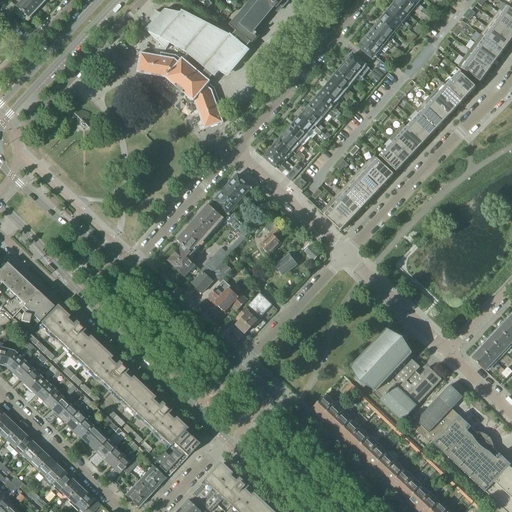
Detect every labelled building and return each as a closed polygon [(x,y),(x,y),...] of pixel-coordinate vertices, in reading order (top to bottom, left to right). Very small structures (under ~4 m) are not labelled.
[(36,9),(25,0),(18,0),(21,2),(16,7),(16,8),(12,12),(23,22),(27,18),(28,17),(30,18),(34,13),(33,12),(36,9)] [(25,0),(36,9),(38,7),(39,8),(44,3),(43,2),(43,1),(42,0),(25,0)] [(198,0),(207,8),(211,4),(206,0),(198,0)] [(229,26),(237,33),(237,32),(251,44),(252,45),(258,37),(253,33),(273,8),(278,12),(282,7),(280,5),(284,0),(286,2),(287,0),(251,0),(236,19),(235,18),(229,26)] [(394,4),(407,16),(412,10),(418,15),(422,18),(421,18),(428,24),(431,20),(425,16),(405,0),(396,0),(394,3),(394,4)] [(405,0),(425,16),(427,13),(417,4),(420,0),(405,0)] [(390,10),(387,13),(406,29),(409,26),(403,21),(407,16),(394,4),(393,5),(392,5),(389,8),(390,10)] [(511,10),(507,7),(502,15),(511,22),(511,10)] [(182,59),(210,82),(219,72),(227,77),(237,64),(248,50),(247,49),(251,44),(237,32),(237,33),(233,37),(230,35),(182,11),(180,13),(165,10),(160,15),(155,11),(152,16),(149,21),(153,23),(145,31),(156,41),(165,50),(169,44),(184,52),(186,54),(182,59)] [(380,21),(394,33),(398,27),(404,32),(406,29),(387,13),(384,16),(383,16),(380,20),(380,21)] [(511,22),(502,15),(496,23),(511,34),(511,22)] [(219,16),(214,21),(214,22),(220,27),(225,21),(219,16)] [(376,27),(373,30),(392,46),(395,48),(397,45),(389,38),(394,33),(380,21),(379,22),(378,22),(375,25),(376,27)] [(511,34),(496,23),(490,31),(509,44),(511,39),(511,34)] [(413,32),(418,35),(423,29),(418,25),(413,32)] [(366,38),(380,50),(384,45),(389,49),(392,46),(373,30),(370,33),(369,33),(366,36),(366,38)] [(490,31),(485,38),(503,52),(509,44),(490,31)] [(413,34),(406,43),(409,45),(416,37),(413,34)] [(380,50),(366,38),(365,39),(364,39),(362,42),(362,43),(358,48),(374,61),(377,57),(375,55),(380,50)] [(503,52),(485,38),(479,46),(497,60),(503,52)] [(479,46),(473,54),(492,68),(497,60),(479,46)] [(393,57),(396,60),(401,53),(398,51),(393,57)] [(217,104),(219,103),(214,89),(209,84),(211,83),(210,82),(182,59),(181,60),(175,56),(160,53),(160,57),(145,54),(140,53),(136,73),(165,79),(179,91),(193,103),(194,103),(204,130),(209,128),(223,123),(217,104)] [(473,54),(468,62),(486,75),(492,68),(473,54)] [(345,64),(358,76),(363,71),(364,72),(368,68),(352,55),(349,59),(347,59),(345,63),(345,64)] [(376,67),(385,74),(389,69),(380,62),(376,67)] [(468,62),(462,70),(480,83),(486,75),(468,62)] [(338,72),(337,73),(351,85),(355,79),(361,84),(364,81),(358,76),(345,64),(342,68),(340,68),(338,71),(338,72)] [(370,74),(379,81),(383,76),(375,69),(370,74)] [(459,72),(452,80),(469,95),(476,88),(474,87),(459,72)] [(333,78),(330,82),(350,98),(352,95),(347,90),(351,85),(337,73),(337,74),(335,74),(333,77),(333,78)] [(442,83),(445,87),(462,102),(469,95),(452,80),(446,86),(442,83)] [(324,89),(323,90),(337,102),(341,96),(347,101),(350,98),(330,82),(327,85),(326,85),(324,88),(324,89)] [(442,83),(435,90),(439,94),(456,109),(462,102),(445,87),(442,83)] [(316,99),(335,115),(338,117),(340,114),(338,112),(334,109),(339,104),(337,102),(323,90),(322,91),(321,91),(319,94),(319,95),(316,99)] [(429,97),(432,100),(449,116),(456,109),(439,94),(435,90),(435,91),(439,94),(433,100),(429,97)] [(429,97),(422,104),(443,123),(449,116),(432,100),(429,97)] [(309,106),(309,107),(322,119),(327,114),(333,119),(335,115),(316,99),(313,102),(312,102),(309,105),(309,106)] [(422,104),(416,111),(419,115),(436,130),(443,123),(422,104)] [(304,112),(301,116),(320,132),(323,129),(318,124),(322,119),(309,107),(308,108),(307,108),(304,111),(304,112)] [(419,115),(413,121),(429,137),(436,130),(419,115),(416,111),(415,112),(419,115)] [(294,124),(307,135),(311,140),(316,134),(325,142),(328,139),(320,132),(301,116),(298,119),(297,119),(294,122),(294,124)] [(403,125),(406,128),(423,144),(429,137),(413,121),(406,128),(403,125)] [(287,132),(286,133),(300,145),(305,139),(310,144),(313,147),(316,144),(311,140),(307,135),(294,124),(291,127),(289,128),(287,131),(287,132)] [(403,125),(396,132),(416,151),(423,144),(406,128),(403,125)] [(396,132),(389,139),(393,142),(410,158),(416,151),(396,132)] [(279,141),(293,153),(298,158),(301,154),(298,152),(303,147),(300,145),(286,133),(284,133),(282,136),(282,138),(279,141)] [(393,143),(386,149),(403,165),(410,158),(393,142),(389,139),(393,143)] [(274,146),(271,149),(285,161),(293,153),(279,141),(278,142),(277,142),(274,145),(274,146)] [(285,161),(271,149),(271,150),(270,150),(267,153),(267,154),(264,158),(282,174),(285,170),(281,166),(285,161)] [(403,165),(386,149),(379,157),(396,173),(403,165)] [(373,156),(367,163),(387,182),(394,175),(392,174),(373,156)] [(367,163),(360,170),(381,189),(387,182),(367,163)] [(297,164),(293,169),(298,173),(302,169),(297,164)] [(298,173),(293,169),(286,177),(291,182),(298,173)] [(360,170),(353,177),(374,196),(381,189),(360,170)] [(232,179),(228,184),(243,197),(248,192),(253,196),(256,193),(237,176),(233,180),(232,179)] [(353,177),(347,184),(367,203),(374,196),(353,177)] [(300,178),(296,183),(294,185),(300,191),(306,184),(300,178)] [(225,190),(222,193),(236,206),(243,197),(228,184),(224,188),(225,190)] [(347,184),(340,191),(361,210),(367,203),(347,184)] [(340,191),(334,198),(354,217),(361,210),(340,191)] [(237,207),(236,206),(222,193),(221,194),(219,194),(216,197),(217,198),(214,202),(218,206),(217,207),(226,214),(223,218),(235,230),(240,224),(234,218),(236,216),(232,212),(237,207)] [(334,198),(327,205),(348,224),(354,217),(334,198)] [(270,205),(265,201),(257,209),(262,214),(270,205)] [(348,224),(327,205),(326,206),(321,212),(320,213),(326,218),(340,232),(347,225),(348,224)] [(208,206),(198,217),(214,231),(224,220),(208,206)] [(198,217),(187,229),(203,243),(214,231),(198,217)] [(235,230),(242,235),(244,237),(249,232),(240,224),(235,230)] [(271,235),(265,240),(260,246),(269,255),(281,243),(275,238),(280,233),(275,228),(270,234),(271,235)] [(179,251),(188,260),(203,243),(187,229),(177,241),(183,247),(179,251)] [(237,240),(225,253),(229,256),(231,254),(232,253),(232,252),(236,249),(244,240),(245,239),(244,237),(242,235),(237,240)] [(304,252),(313,261),(313,262),(320,254),(311,246),(311,245),(310,246),(308,244),(304,240),(298,246),(302,250),(304,252),(304,253),(304,252)] [(221,249),(216,253),(225,261),(229,256),(225,253),(221,249)] [(188,260),(179,251),(169,262),(176,268),(175,269),(184,277),(195,266),(188,260)] [(216,253),(212,257),(220,265),(222,263),(225,261),(216,253)] [(289,256),(275,267),(283,276),(296,266),(289,256)] [(212,257),(208,262),(216,270),(220,265),(212,257)] [(208,262),(204,266),(212,274),(216,270),(208,262)] [(212,274),(208,279),(212,283),(213,282),(212,282),(216,279),(221,283),(206,299),(207,299),(214,305),(215,304),(224,313),(230,307),(236,312),(235,312),(236,312),(247,301),(247,300),(246,301),(240,295),(238,298),(229,289),(230,288),(224,281),(232,272),(222,263),(220,265),(216,270),(212,274)] [(12,319),(14,317),(18,313),(22,308),(37,293),(36,293),(6,264),(0,270),(0,309),(1,309),(12,318),(12,319)] [(200,271),(202,273),(208,279),(212,274),(204,266),(200,271)] [(212,283),(208,279),(202,273),(192,284),(202,294),(212,283)] [(53,308),(37,293),(22,308),(28,314),(26,316),(22,315),(22,316),(18,313),(14,317),(20,322),(20,323),(27,325),(28,324),(33,318),(38,323),(53,308)] [(248,306),(251,309),(260,318),(262,315),(262,316),(272,306),(259,294),(248,306)] [(251,309),(248,306),(238,316),(242,319),(236,326),(238,328),(237,329),(243,334),(243,333),(245,335),(257,322),(248,313),(251,309)] [(169,447),(183,432),(185,430),(175,419),(174,420),(167,414),(169,412),(161,404),(160,404),(158,407),(152,400),(153,399),(132,379),(131,379),(125,373),(126,372),(126,371),(118,364),(117,364),(115,366),(109,360),(110,358),(89,338),(88,339),(82,332),(83,331),(75,323),(73,326),(66,319),(67,318),(56,307),(40,325),(169,447)] [(11,323),(25,337),(28,334),(14,320),(11,323)] [(511,323),(508,320),(500,330),(511,341),(511,323)] [(511,341),(500,330),(490,340),(503,352),(511,343),(511,341)] [(399,338),(387,331),(351,368),(357,378),(355,380),(364,389),(366,387),(376,392),(376,391),(383,397),(379,401),(401,422),(416,406),(442,381),(428,368),(420,377),(415,372),(419,368),(409,357),(412,354),(404,342),(402,340),(399,338)] [(54,357),(30,335),(27,339),(51,361),(54,357)] [(490,340),(480,350),(493,363),(503,352),(490,340)] [(27,343),(24,347),(32,354),(35,351),(27,343)] [(2,366),(5,367),(16,355),(13,352),(1,349),(0,353),(0,367),(1,367),(2,366)] [(493,363),(480,350),(472,359),(485,372),(493,363)] [(8,371),(11,375),(24,362),(16,355),(5,367),(7,370),(8,371)] [(17,379),(20,381),(31,369),(24,362),(11,375),(15,379),(17,379)] [(66,368),(62,372),(78,387),(81,383),(66,368)] [(22,386),(26,390),(39,376),(31,369),(20,381),(22,384),(22,386)] [(32,393),(35,396),(47,384),(39,376),(26,390),(30,393),(32,393)] [(38,400),(42,404),(54,391),(47,384),(35,396),(38,398),(38,400)] [(342,392),(348,398),(357,389),(350,384),(342,392)] [(83,385),(80,389),(96,403),(99,400),(83,385)] [(73,386),(70,390),(66,393),(69,396),(75,389),(73,386)] [(47,408),(50,410),(62,398),(54,391),(42,404),(46,408),(47,408)] [(311,410),(320,419),(333,405),(324,397),(311,410)] [(430,441),(485,493),(511,465),(499,454),(497,456),(494,454),(496,452),(493,449),(493,447),(493,446),(493,444),(492,443),(492,441),(491,440),(490,439),(489,438),(488,437),(487,436),(485,435),(484,434),(482,434),(481,433),(479,433),(478,433),(476,433),(459,417),(457,419),(454,416),(456,414),(439,397),(416,422),(412,427),(429,443),(430,441)] [(53,414),(57,418),(69,405),(62,398),(50,410),(53,413),(53,414)] [(62,422),(65,424),(77,412),(69,405),(57,418),(61,422),(62,422)] [(320,419),(329,427),(341,413),(333,405),(320,419)] [(108,409),(105,412),(121,427),(124,424),(108,409)] [(68,429),(72,432),(84,419),(77,412),(65,424),(68,427),(68,429)] [(329,427),(337,435),(350,422),(341,413),(329,427)] [(0,418),(0,432),(11,421),(7,418),(5,418),(3,415),(0,418)] [(78,436),(80,439),(92,426),(84,419),(72,432),(76,436),(78,436)] [(0,432),(0,435),(6,442),(18,430),(15,427),(15,425),(11,421),(0,432)] [(337,435),(346,443),(359,430),(350,422),(337,435)] [(83,443),(87,447),(99,434),(92,426),(80,439),(83,441),(83,443)] [(126,426),(123,429),(138,444),(142,441),(126,426)] [(6,442),(14,449),(26,436),(22,432),(20,432),(18,430),(6,442)] [(346,443),(355,452),(368,438),(359,430),(346,443)] [(188,437),(183,432),(172,444),(176,448),(177,448),(182,454),(187,458),(187,457),(198,446),(197,444),(194,442),(192,440),(190,438),(190,439),(189,438),(189,437),(188,437)] [(93,451),(95,453),(107,441),(99,434),(87,447),(91,451),(93,451)] [(14,449),(21,456),(33,444),(30,441),(30,440),(26,436),(14,449)] [(355,452),(363,460),(376,446),(368,438),(355,452)] [(98,457),(102,461),(114,448),(107,441),(95,453),(98,456),(98,457)] [(144,442),(141,446),(148,453),(152,450),(144,442)] [(21,456),(29,463),(41,450),(37,446),(35,446),(33,444),(21,456)] [(363,460),(372,468),(385,455),(382,452),(383,450),(378,445),(376,447),(376,446),(363,460)] [(108,465),(111,467),(122,455),(114,448),(102,461),(106,465),(108,465)] [(172,453),(170,455),(181,464),(187,458),(182,454),(177,448),(176,448),(172,453)] [(29,463),(36,470),(48,458),(45,456),(45,454),(41,450),(29,463)] [(154,463),(158,468),(164,461),(169,457),(164,452),(160,457),(156,461),(154,463)] [(122,455),(111,467),(113,470),(113,472),(116,474),(118,474),(118,475),(130,463),(122,455)] [(140,455),(135,460),(138,464),(143,459),(140,455)] [(181,464),(170,455),(169,457),(164,461),(175,471),(181,464)] [(372,468),(381,476),(394,463),(385,455),(372,468)] [(36,470),(44,478),(56,464),(52,461),(51,461),(48,458),(36,470)] [(168,477),(175,471),(164,461),(158,468),(159,469),(167,476),(168,477)] [(133,463),(126,470),(129,473),(136,466),(133,463)] [(381,476),(390,484),(402,471),(394,463),(381,476)] [(44,478),(51,485),(63,472),(60,470),(60,468),(56,464),(44,478)] [(211,511),(224,499),(228,503),(237,511),(272,511),(254,495),(247,489),(248,488),(248,487),(242,482),(240,480),(238,482),(237,481),(231,476),(233,474),(222,464),(192,496),(209,511),(211,511)] [(152,467),(145,474),(159,487),(162,484),(162,482),(165,479),(152,467)] [(390,484),(398,493),(411,479),(402,471),(390,484)] [(51,485),(59,492),(71,479),(67,475),(66,475),(63,472),(51,485)] [(145,474),(138,481),(151,494),(154,491),(155,491),(159,487),(145,474)] [(59,492),(67,499),(78,487),(75,484),(75,483),(71,479),(59,492)] [(398,493),(407,501),(420,488),(411,479),(398,493)] [(18,481),(13,485),(18,490),(20,488),(19,488),(22,485),(18,481)] [(138,481),(132,488),(145,502),(149,498),(149,496),(151,494),(138,481)] [(67,499),(74,506),(86,493),(82,489),(81,489),(78,487),(67,499)] [(145,502),(132,488),(125,496),(137,508),(140,505),(142,505),(145,502)] [(407,501),(416,509),(429,496),(420,488),(407,501)] [(86,493),(74,506),(80,511),(83,511),(93,501),(91,499),(91,497),(86,493)] [(20,495),(15,499),(20,503),(24,499),(20,495)] [(416,509),(418,511),(429,511),(437,504),(429,496),(416,509)] [(0,499),(0,511),(2,511),(9,506),(1,499),(0,499)] [(38,499),(34,503),(42,510),(46,505),(39,499),(38,500),(38,499)] [(185,505),(181,509),(184,511),(186,510),(187,511),(200,511),(189,501),(188,502),(186,502),(184,504),(185,505)] [(96,502),(88,510),(90,511),(94,511),(100,506),(96,502)]
